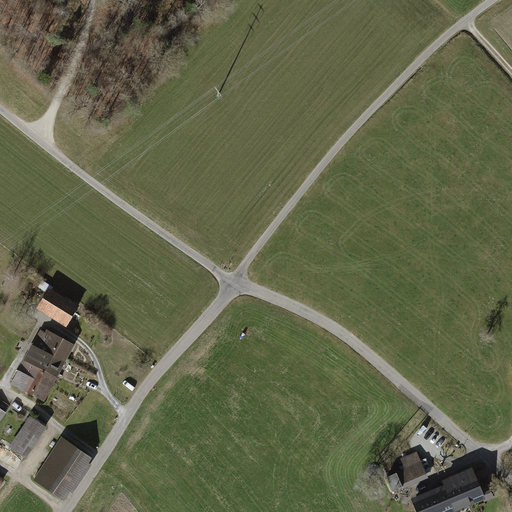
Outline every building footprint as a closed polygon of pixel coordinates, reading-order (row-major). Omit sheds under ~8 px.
[(65,303),(48,293),(40,306),(68,323),(76,310),(74,309),(76,305),(67,299),(65,303)] [(54,352),(64,358),(72,345),(47,332),(46,334),(41,332),(35,342),(38,344),(36,347),(52,356),(54,352)] [(27,357),(57,373),(64,358),(54,352),(52,356),(36,347),(33,346),(27,357)] [(19,372),(49,387),(57,373),(27,357),(19,372)] [(49,387),(19,372),(13,384),(19,388),(18,390),(24,393),(25,391),(42,400),(49,387)] [(31,419),(12,447),(25,457),(45,428),(31,419)] [(46,458),(32,478),(61,497),(89,456),(63,439),(52,454),(54,455),(50,461),(46,458)] [(419,454),(395,464),(404,486),(428,477),(419,454)] [(457,476),(469,503),(483,497),(472,470),(457,476)] [(447,488),(456,509),(469,503),(457,476),(444,482),(447,488)] [(447,511),(456,509),(447,488),(414,501),(418,511),(447,511)]
